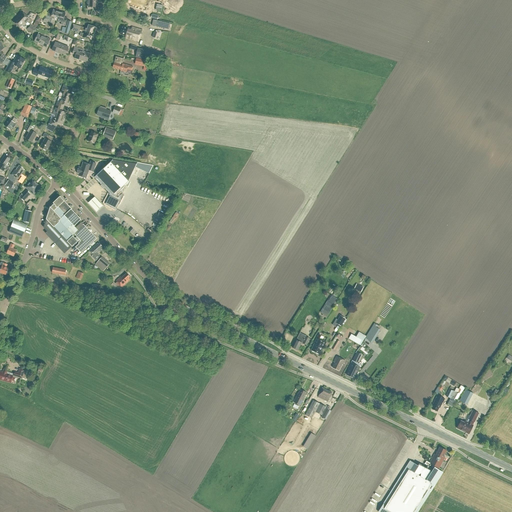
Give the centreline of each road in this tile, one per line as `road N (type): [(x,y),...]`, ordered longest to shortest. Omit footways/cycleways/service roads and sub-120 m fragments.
road 1 (secondary): [(511,468),(181,305),(57,181)]
road 2 (residential): [(5,305),(40,206),(57,181)]
